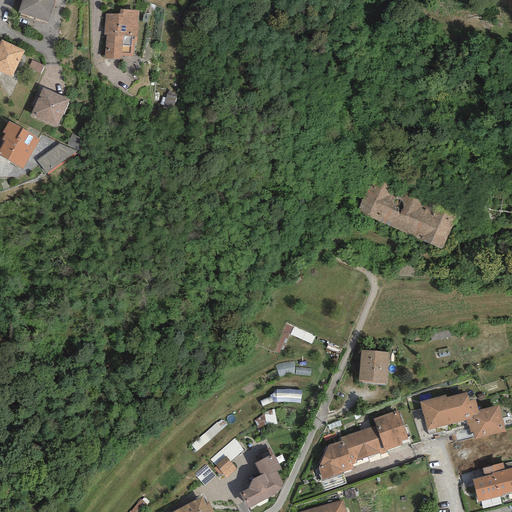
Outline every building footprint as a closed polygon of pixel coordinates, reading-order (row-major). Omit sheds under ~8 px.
[(23,0),(19,15),(48,25),(56,0),(23,0)] [(105,14),(104,59),(121,61),(122,57),(134,57),(139,13),(119,11),(119,14),(105,14)] [(0,40),(0,71),(11,77),(23,52),(0,40)] [(30,118),(57,129),(69,98),(43,88),(30,118)] [(15,127),(0,154),(0,157),(23,170),(39,140),(15,127)] [(81,148),(86,139),(73,133),(68,142),(81,148)] [(59,144),(37,160),(47,175),(76,152),(59,144)] [(442,251),(457,215),(373,179),(357,214),(442,251)] [(511,190),(490,186),(485,208),(511,213),(511,190)] [(362,352),(360,383),(388,384),(389,353),(362,352)] [(272,401),(300,402),(301,389),(272,388),(272,401)] [(420,405),(428,431),(465,421),(474,441),(505,433),(497,406),(479,411),(475,401),(469,402),(467,393),(420,405)] [(315,452),(322,478),(408,447),(399,411),(376,420),(378,428),(315,452)] [(219,419),(191,444),(197,450),(224,424),(219,419)] [(234,437),(210,458),(214,463),(226,453),(231,459),(243,448),(234,437)] [(225,457),(215,465),(226,478),(236,470),(225,457)] [(256,488),(241,500),(248,511),(278,492),(282,483),(269,459),(257,464),(260,476),(252,479),(256,488)] [(511,470),(473,481),(479,502),(511,493),(511,470)] [(210,511),(202,497),(175,511),(210,511)] [(347,511),(345,501),(302,511),(347,511)]
